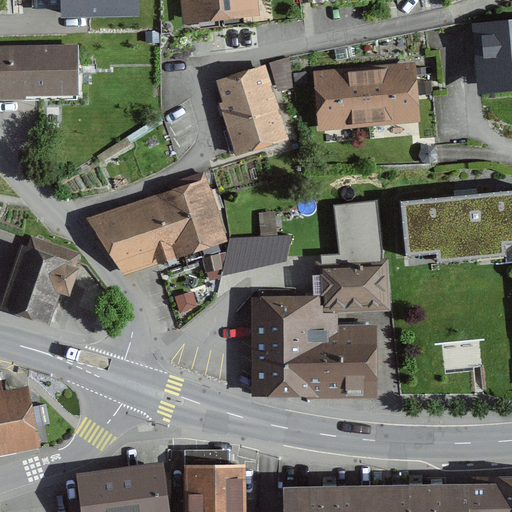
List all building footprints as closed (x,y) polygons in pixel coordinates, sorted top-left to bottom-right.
[(135,0),(64,0),(65,12),(135,11),(135,0)] [(187,0),(190,20),(221,16),(219,0),(187,0)] [(219,0),(221,16),(252,13),(250,0),(219,0)] [(511,30),(483,33),(484,47),(477,47),(478,66),(486,65),(488,83),(511,80),(511,30)] [(36,92),(78,92),(77,48),(0,49),(0,97),(25,97),(25,89),(36,89),(36,92)] [(272,58),(275,89),(295,87),(292,56),(272,58)] [(414,117),(410,67),(365,71),(369,121),(414,117)] [(265,88),(259,71),(221,83),(227,103),(222,104),(226,115),(230,113),(235,128),(225,131),(231,151),(287,133),(270,87),(265,88)] [(320,75),(324,125),(369,121),(365,71),(320,75)] [(202,191),(208,189),(203,174),(171,184),(175,196),(91,225),(118,265),(180,244),(181,248),(217,236),(202,191)] [(505,245),(511,243),(511,190),(401,201),(406,256),(437,253),(436,248),(505,242),(505,245)] [(353,255),(340,261),(340,267),(382,265),(382,251),(376,200),(348,203),(353,255)] [(260,215),(262,234),(272,233),(270,214),(260,215)] [(79,255),(32,239),(9,304),(45,316),(55,287),(67,291),(79,255)] [(205,258),(208,270),(219,268),(217,255),(205,258)] [(325,307),(384,305),(382,265),(340,267),(321,267),(323,302),(323,307),(325,307)] [(370,327),(325,327),(325,307),(323,307),(323,302),(259,303),(260,388),(307,388),(307,395),(370,395),(370,327)] [(0,444),(36,437),(28,396),(3,400),(0,383),(0,444)] [(186,473),(182,473),(183,511),(234,511),(234,451),(185,451),(186,473)] [(162,511),(158,473),(99,481),(98,474),(68,479),(72,511),(162,511)] [(371,489),(371,511),(422,511),(422,488),(422,484),(409,485),(409,489),(371,489)] [(511,511),(511,485),(483,487),(422,488),(422,511),(511,511)] [(286,491),(286,511),(371,511),(371,489),(336,490),(336,486),(323,486),(323,490),(286,491)]
